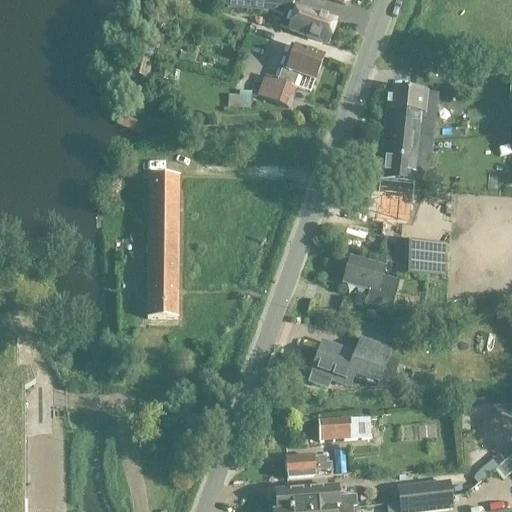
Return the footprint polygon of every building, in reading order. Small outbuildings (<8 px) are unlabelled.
[(221,0),(229,11),(265,14),(266,10),(283,18),(279,28),(300,35),(328,45),(336,22),(307,12),(292,7),(294,0),(221,0)] [(264,76),(256,97),(287,108),(298,76),(315,82),(323,58),(294,47),(285,71),(281,70),(277,81),(264,76)] [(146,81),(151,63),(135,59),(130,77),(146,81)] [(179,83),(181,70),(172,69),(170,81),(179,83)] [(418,183),(427,95),(388,90),(378,180),(418,183)] [(250,109),(251,97),(228,95),(227,108),(250,109)] [(145,320),(177,320),(178,178),(147,178),(145,320)] [(409,226),(412,191),(378,188),(374,223),(409,226)] [(444,277),(445,245),(397,244),(397,276),(444,277)] [(348,260),(345,260),(342,270),(345,271),(342,282),(368,290),(365,303),(367,304),(364,317),(384,316),(386,309),(391,310),(398,282),(387,279),(389,269),(384,268),(349,258),(348,260)] [(0,511),(24,511),(24,387),(35,383),(30,369),(16,369),(16,341),(16,338),(15,336),(14,334),(13,332),(11,330),(10,329),(8,328),(7,330),(7,350),(1,350),(0,349),(0,511)] [(311,375),(351,389),(354,379),(379,388),(392,350),(360,338),(353,355),(322,344),(311,375)] [(350,420),(350,421),(318,423),(319,444),(351,441),(371,440),(370,419),(350,420)] [(286,482),(332,478),(332,477),(331,478),(330,465),(326,465),(325,458),(285,461),(286,482)] [(398,488),(401,506),(401,511),(437,511),(451,510),(447,482),(398,488)] [(276,511),(292,511),(352,509),(356,508),(355,497),(337,498),(337,489),(275,494),(276,511)]
